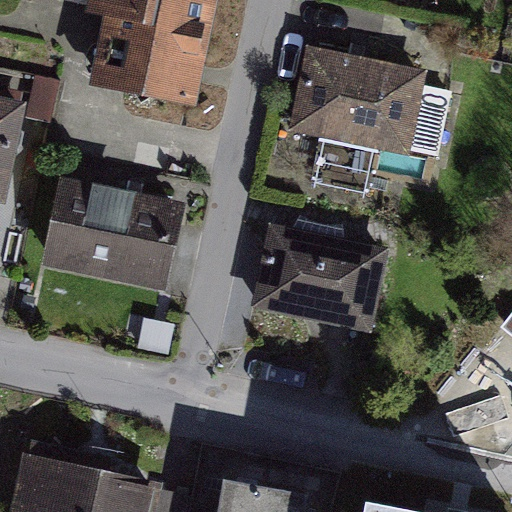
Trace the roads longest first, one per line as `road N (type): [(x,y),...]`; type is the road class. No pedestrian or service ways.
road 1 (residential): [(274,0),(193,375)]
road 2 (residential): [(0,353),(157,386),(193,375)]
